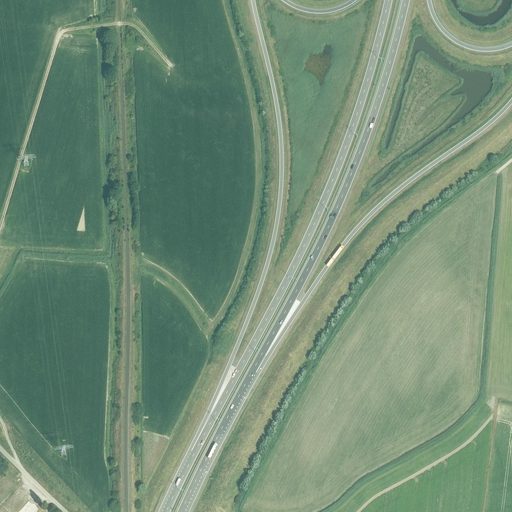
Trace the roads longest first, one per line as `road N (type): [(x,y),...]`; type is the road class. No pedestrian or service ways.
road 1 (trunk): [(388,0),(332,180),(193,454)]
road 2 (trunk): [(252,0),(276,99),(279,205),(261,281),(193,454)]
road 3 (trunk): [(251,372),(347,183),(405,0)]
road 4 (trunk): [(251,372),(370,214),(511,101)]
road 5 (track): [(169,64),(130,24),(62,30),(0,223)]
road 6 (trunk): [(181,511),(251,372)]
